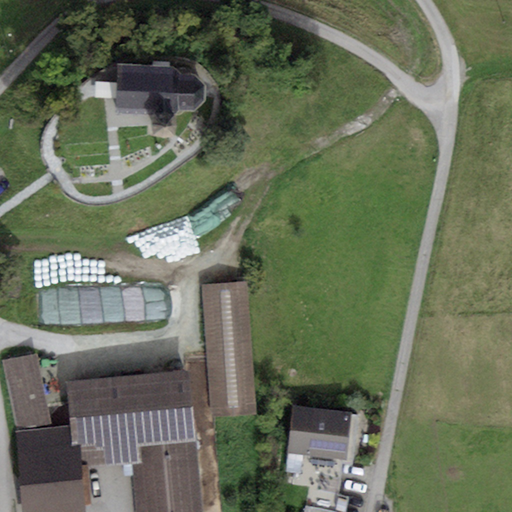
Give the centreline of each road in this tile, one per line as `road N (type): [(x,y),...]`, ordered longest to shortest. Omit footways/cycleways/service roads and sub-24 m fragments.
road 1 (track): [(380,482),(450,109)]
road 2 (track): [(450,109),(323,33),(228,0)]
road 3 (track): [(109,0),(49,35),(0,86)]
